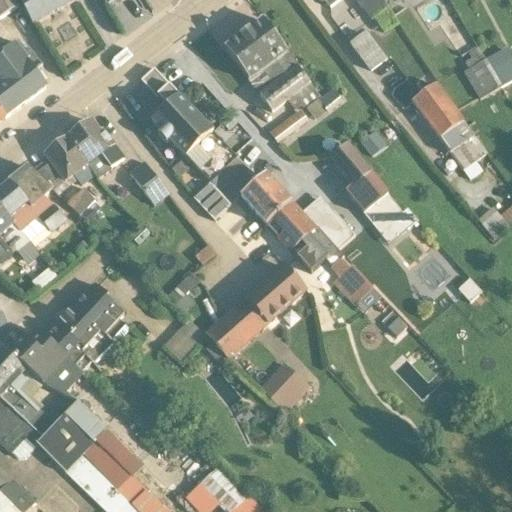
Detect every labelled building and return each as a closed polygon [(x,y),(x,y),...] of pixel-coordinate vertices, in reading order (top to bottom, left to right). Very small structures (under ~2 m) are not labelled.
[(0,0),(0,20),(19,10),(12,0),(0,0)] [(15,0),(33,28),(77,2),(75,0),(15,0)] [(102,0),(107,8),(120,0),(102,0)] [(373,21),(383,35),(397,26),(379,0),(315,0),(320,6),(324,4),(329,10),(342,0),(352,0),(369,24),(373,21)] [(224,50),(223,51),(271,115),(287,103),(294,113),(301,109),(304,113),(305,112),(314,123),(326,115),(327,116),(342,104),(332,91),(320,100),(296,69),(298,68),(287,54),(286,55),(262,22),(224,50)] [(370,75),(390,60),(371,34),(366,37),(365,35),(349,47),(370,75)] [(18,51),(14,46),(0,57),(0,74),(24,105),(44,89),(33,74),(41,68),(29,52),(18,51)] [(462,76),(478,103),(501,89),(477,50),(468,56),(470,61),(464,65),(467,73),(462,76)] [(511,63),(505,51),(485,62),(501,89),(511,83),(511,63)] [(192,202),(213,223),(255,185),(248,177),(249,174),(152,71),(139,83),(165,110),(159,109),(155,110),(152,113),(151,117),(153,121),(150,124),(161,135),(160,137),(166,144),(168,143),(184,160),(183,162),(188,167),(190,167),(208,186),(192,202)] [(0,115),(4,120),(24,105),(0,74),(0,115)] [(475,165),(486,156),(471,136),(436,87),(410,105),(461,171),(469,183),(481,175),(482,175),(475,165)] [(308,124),(300,113),(268,137),(281,152),(277,146),(308,124)] [(89,124),(66,141),(97,183),(111,173),(110,171),(122,161),(101,133),(98,135),(89,124)] [(374,135),(359,146),(370,159),(385,148),(374,135)] [(48,163),(33,175),(57,197),(76,183),(80,188),(93,179),(66,141),(44,158),(48,163)] [(344,197),(387,247),(417,224),(407,212),(402,216),(346,147),(328,163),(351,190),(344,197)] [(178,182),(189,172),(181,163),(170,173),(178,182)] [(128,177),(154,209),(168,198),(143,165),(128,177)] [(27,170),(0,192),(0,213),(28,245),(46,231),(51,235),(64,224),(44,200),(52,193),(27,170)] [(341,263),(343,261),(292,205),(291,206),(265,177),(239,201),(264,229),(264,231),(289,257),(308,240),(320,253),(318,256),(339,280),(332,287),(353,310),(358,305),(368,314),(380,302),(351,270),(348,272),(341,263)] [(84,191),(67,207),(79,218),(95,203),(84,191)] [(354,238),(320,199),(302,215),(343,261),(347,265),(359,254),(349,242),(354,238)] [(508,231),(492,211),(477,223),(493,243),(508,231)] [(0,242),(13,257),(17,255),(28,266),(39,258),(0,213),(0,242)] [(268,331),(307,296),(282,269),(204,338),(212,347),(227,363),(228,364),(267,330),(268,331)] [(19,287),(24,293),(28,290),(29,291),(33,289),(38,293),(56,279),(48,271),(31,284),(28,280),(19,287)] [(197,285),(189,277),(165,301),(182,317),(193,306),(185,298),(197,285)] [(116,311),(118,310),(93,288),(44,341),(82,376),(91,367),(94,369),(103,359),(108,359),(108,353),(113,349),(114,349),(128,333),(119,323),(123,319),(116,311)] [(181,366),(205,340),(187,324),(163,350),(181,366)] [(15,333),(1,350),(43,389),(62,399),(84,379),(36,334),(27,343),(15,333)] [(227,363),(212,347),(205,353),(220,370),(227,363)] [(82,459),(132,511),(147,495),(132,480),(142,469),(77,405),(63,419),(62,419),(58,415),(50,423),(40,414),(42,410),(33,401),(43,389),(1,350),(0,349),(0,403),(42,441),(53,430),(82,459)] [(287,369),(264,392),(286,415),(309,392),(287,369)] [(65,476),(82,459),(53,430),(42,441),(0,403),(0,449),(10,459),(11,458),(17,463),(25,463),(36,449),(37,449),(65,476)] [(132,511),(82,459),(65,476),(100,511),(132,511)] [(28,511),(35,505),(0,471),(0,497),(13,511),(28,511)] [(258,511),(221,472),(202,490),(223,511),(258,511)] [(13,511),(0,498),(0,511),(13,511)]
